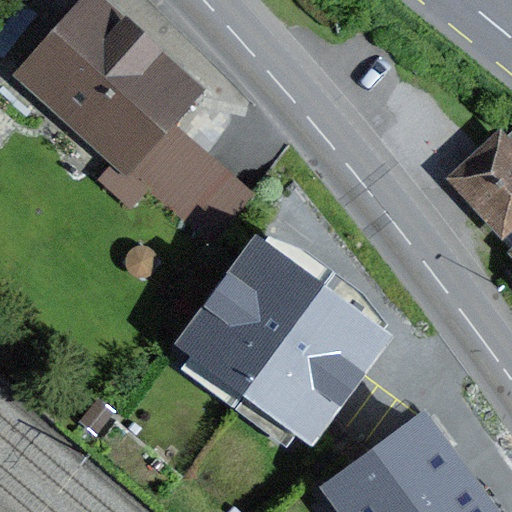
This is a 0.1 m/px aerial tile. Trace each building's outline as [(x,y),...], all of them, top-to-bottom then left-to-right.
[(207,90),(104,0),(79,0),(11,77),(112,165),(97,182),(130,211),(148,191),(209,245),(255,193),(177,125),(207,90)] [(0,22),(9,10),(0,3),(0,22)] [(511,130),(505,137),(498,129),(445,182),(504,242),(509,237),(511,240),(511,130)] [(239,394),(242,396),(332,273),(306,254),(269,239),(265,244),(256,238),(176,347),(189,357),(181,369),(231,405),(239,394)] [(155,268),(156,262),(155,256),(152,251),(146,248),(140,247),(134,248),(129,251),(126,257),(125,263),(126,269),(130,274),(135,277),(141,278),(147,277),(152,273),(155,268)] [(332,273),(242,396),(244,397),(236,409),(288,447),(296,436),(312,447),(393,338),(384,331),(388,326),(364,296),(332,273)] [(319,492),(334,511),(403,511),(462,467),(421,413),(319,492)] [(403,511),(497,511),(462,467),(403,511)]
